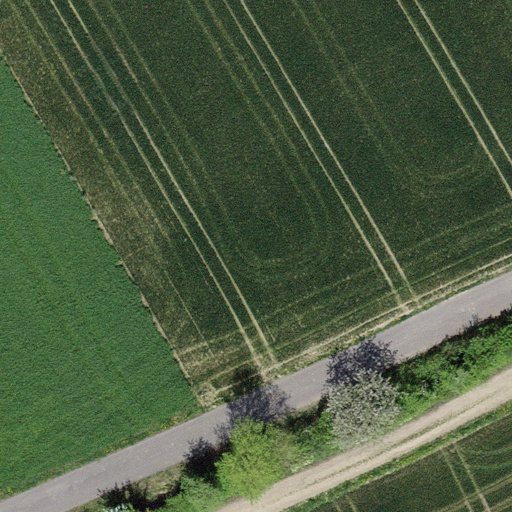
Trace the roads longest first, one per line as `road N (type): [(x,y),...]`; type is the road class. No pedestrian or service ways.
road 1 (track): [(511,285),(8,511)]
road 2 (track): [(250,511),(511,392)]
